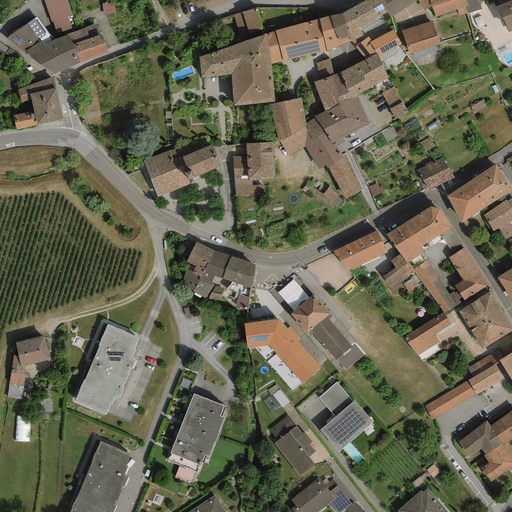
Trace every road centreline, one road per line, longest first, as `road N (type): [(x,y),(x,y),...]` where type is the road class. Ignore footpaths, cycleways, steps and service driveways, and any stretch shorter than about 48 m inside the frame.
road 1 (tertiary): [(70,138),(154,215),(262,261),(295,259),(438,194)]
road 2 (residential): [(70,138),(63,79),(71,70),(252,3),(289,0)]
road 3 (tertiary): [(438,194),(511,311)]
